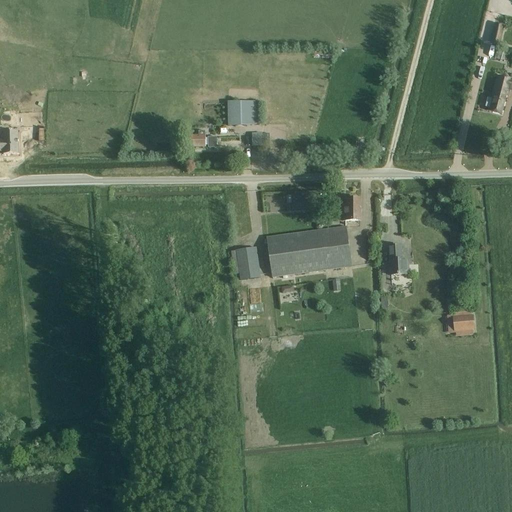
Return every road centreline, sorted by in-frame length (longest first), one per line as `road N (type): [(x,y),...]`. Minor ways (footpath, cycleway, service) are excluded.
road 1 (unclassified): [(511,169),(0,185)]
road 2 (unknown): [(383,172),(428,0)]
